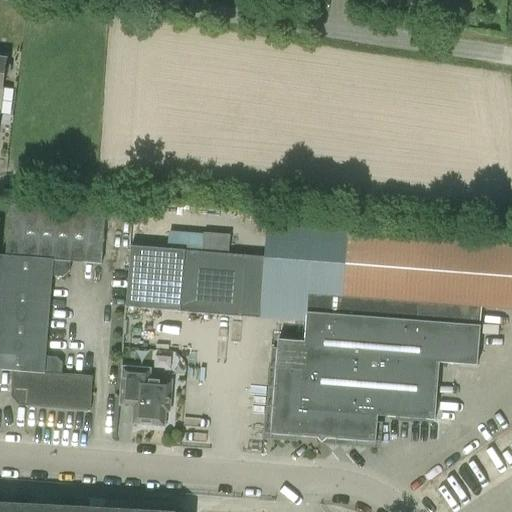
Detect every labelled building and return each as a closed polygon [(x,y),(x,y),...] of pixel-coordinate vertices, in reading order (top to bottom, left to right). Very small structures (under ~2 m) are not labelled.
[(2,91),(4,77),(9,75),(10,67),(6,63),(6,60),(0,59),(0,112),(2,113),(5,91),(2,91)] [(70,271),(70,262),(101,265),(106,213),(10,205),(6,256),(1,256),(0,267),(0,370),(13,371),(11,389),(16,390),(16,395),(21,401),(26,401),(26,406),(90,412),(93,377),(62,374),(63,363),(58,358),(46,357),(52,276),(63,277),(70,271)] [(305,342),(279,340),(271,435),(375,443),(377,416),(435,420),(439,363),(477,366),(480,327),(479,327),(481,308),(511,309),(511,244),(347,232),(267,226),(264,257),(259,317),(307,322),(305,342)] [(127,307),(259,317),(264,257),(229,254),(231,235),(204,233),(202,252),(132,246),(127,307)] [(120,397),(134,398),(132,424),(164,426),(165,412),(169,412),(171,381),(145,379),(145,369),(122,367),(120,397)] [(159,511),(0,503),(0,511),(159,511)]
